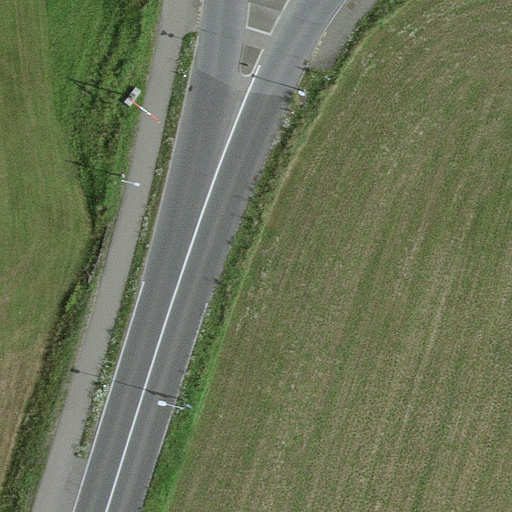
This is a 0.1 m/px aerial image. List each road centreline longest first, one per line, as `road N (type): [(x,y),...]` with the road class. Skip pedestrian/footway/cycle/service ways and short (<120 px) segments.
road 1 (primary): [(111,511),(229,131)]
road 2 (primary): [(229,131),(319,0)]
road 3 (primary): [(226,0),(229,131)]
